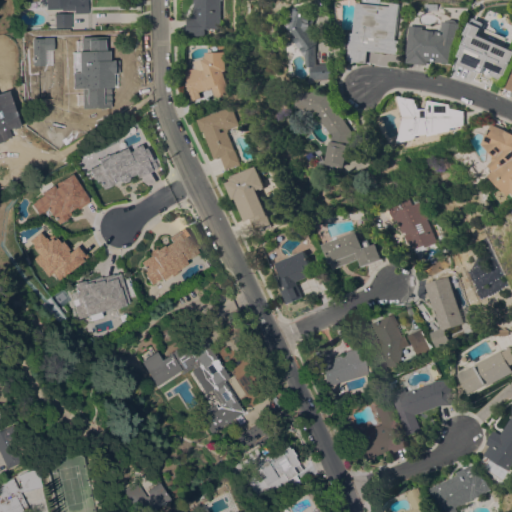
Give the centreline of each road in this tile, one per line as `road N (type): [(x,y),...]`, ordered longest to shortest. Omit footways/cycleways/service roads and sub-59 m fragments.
road 1 (residential): [(346,511),(278,338),(194,184),(166,89),(163,0)]
road 2 (residential): [(343,497),(476,429)]
road 3 (residential): [(511,108),(408,77),(378,89)]
road 4 (residential): [(395,279),(278,338)]
